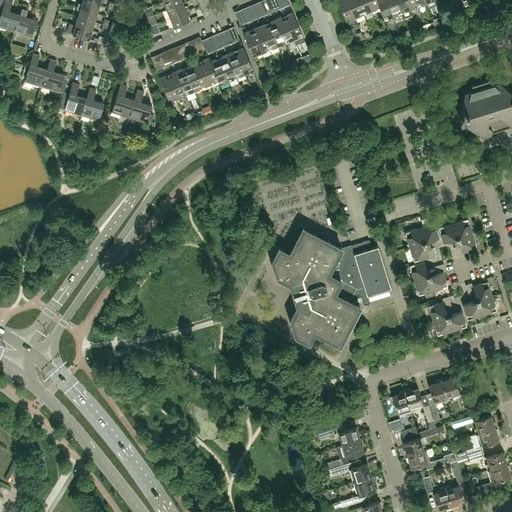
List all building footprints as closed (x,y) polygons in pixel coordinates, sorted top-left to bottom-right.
[(0,27),(15,32),(23,4),(22,4),(19,14),(8,11),(12,1),(9,0),(4,0),(2,9),(1,11),(0,10),(0,27)] [(96,13),(99,5),(83,0),(82,0),(80,8),(96,13)] [(164,0),(162,1),(166,9),(182,2),(181,0),(164,0)] [(272,11),(267,0),(261,0),(267,13),(272,11)] [(278,9),(274,0),(267,0),(272,11),(278,9)] [(354,18),(347,0),(337,0),(346,21),(354,18)] [(363,14),(356,0),(347,0),(354,18),(363,14)] [(371,11),(366,0),(356,0),(363,14),(371,11)] [(379,7),(376,0),(366,0),(371,11),(379,7)] [(392,16),(385,0),(376,0),(379,7),(384,19),(392,16)] [(401,12),(395,0),(385,0),(392,16),(401,12)] [(409,9),(405,0),(395,0),(401,12),(403,19),(411,15),(409,9)] [(417,5),(414,0),(405,0),(409,9),(417,5)] [(184,7),(182,2),(166,9),(169,17),(186,10),(189,9),(188,6),(186,6),(184,7)] [(31,37),(36,20),(25,16),(29,6),(23,4),(15,32),(22,34),(31,37)] [(94,22),(96,13),(80,8),(77,17),(94,22)] [(150,8),(144,11),(147,19),(153,16),(150,8)] [(189,9),(186,10),(169,17),(173,26),(189,19),(187,14),(189,13),(190,12),(189,9)] [(245,22),(239,9),(234,11),(240,25),(245,22)] [(302,36),(292,12),(284,15),(294,39),(302,36)] [(294,39),(284,15),(276,19),(286,43),(294,39)] [(91,30),(94,22),(77,17),(75,25),(91,30)] [(286,43),(276,19),(267,22),(278,46),(286,43)] [(278,46),(267,22),(259,26),(269,49),(278,46)] [(157,23),(151,25),(155,33),(161,31),(157,23)] [(75,25),(70,24),(67,33),(89,39),(91,30),(75,25)] [(269,49),(259,26),(251,29),(261,53),(269,49)] [(261,53),(251,29),(243,33),(253,56),(261,53)] [(228,44),(222,31),(217,33),(222,46),(228,44)] [(222,46),(217,33),(212,35),(217,48),(222,46)] [(204,48),(199,36),(194,38),(199,51),(205,49),(204,48)] [(178,60),(172,47),(167,49),(172,63),(178,60)] [(253,70),(243,47),(234,50),(244,74),(253,70)] [(172,63),(167,49),(161,52),(167,65),(172,63)] [(244,74),(234,50),(226,54),(236,77),(244,74)] [(42,87),(50,59),(46,69),(36,66),(39,56),(33,54),(30,64),(29,64),(28,66),(25,78),(24,81),(33,84),(41,86),(42,87)] [(236,77),(226,54),(218,57),(228,81),(236,77)] [(220,84),(210,61),(210,60),(208,56),(200,60),(210,84),(218,80),(219,84),(220,84)] [(218,57),(210,60),(210,61),(220,84),(228,81),(218,57)] [(53,71),(56,61),(50,59),(42,87),(42,86),(59,92),(64,75),(53,71)] [(210,84),(200,60),(192,63),(202,87),(210,84)] [(202,87),(192,63),(184,67),(194,91),(202,87)] [(194,91),(184,67),(175,70),(185,94),(194,91)] [(185,94),(175,70),(167,74),(177,97),(185,94)] [(177,97),(167,74),(159,77),(169,101),(177,97)] [(511,96),(511,93),(499,82),(493,84),(488,80),(471,86),(470,91),(464,93),(460,110),(462,112),(458,116),(459,119),(464,120),(464,122),(482,139),(490,136),(492,130),(496,129),(508,125),(511,128),(511,127),(511,96)] [(81,115),(90,87),(89,87),(86,98),(75,94),(79,84),(72,82),(69,92),(64,91),(59,108),(81,115)] [(129,117),(137,89),(134,99),(123,96),(126,86),(120,84),(117,94),(116,94),(112,109),(111,112),(112,112),(120,114),(129,117)] [(103,121),(106,110),(101,109),(103,103),(92,99),(95,89),(90,87),(81,115),(89,117),(103,121)] [(149,113),(151,105),(140,102),(143,91),(137,89),(129,117),(137,119),(146,122),(146,121),(149,113)] [(243,94),(238,97),(240,103),(246,100),(243,94)] [(75,118),(64,117),(64,128),(74,129),(75,118)] [(476,248),(467,219),(438,228),(443,243),(453,239),(455,247),(453,248),(456,257),(463,255),(462,252),(476,248)] [(431,248),(428,241),(438,238),(434,223),(405,233),(414,261),(428,256),(429,259),(436,257),(433,248),(431,248)] [(343,248),(339,246),(302,227),(289,252),(278,247),(271,260),(277,277),(290,283),(296,304),(290,319),(295,335),(309,341),(314,331),(340,344),(360,306),(353,302),(358,294),(361,296),(364,304),(370,302),(367,294),(390,286),(377,245),(371,247),(368,240),(351,245),(351,244),(344,247),(343,248)] [(447,286),(443,271),(446,270),(444,264),(434,267),(434,269),(427,271),(424,261),(409,266),(418,295),(447,286)] [(496,310),(487,281),(472,286),(471,283),(465,285),(468,295),(470,294),(472,301),(462,305),(467,319),(496,310)] [(466,326),(461,311),(452,314),(450,307),(451,306),(448,297),(442,299),(443,302),(428,306),(437,335),(466,326)] [(373,334),(401,325),(396,308),(385,311),(383,306),(377,307),(379,313),(368,316),(373,334)] [(261,375),(259,365),(253,367),(256,377),(261,375)] [(459,393),(454,377),(447,379),(446,377),(441,379),(447,400),(453,398),(452,395),(459,393)] [(447,400),(441,379),(435,381),(436,383),(429,385),(434,401),(441,399),(442,402),(447,400)] [(422,405),(417,389),(411,391),(410,389),(404,391),(411,411),(417,410),(416,407),(422,405)] [(398,392),(399,394),(392,396),(398,413),(405,411),(405,413),(411,411),(404,391),(398,392)] [(467,410),(472,408),(468,393),(462,395),(467,410)] [(440,418),(435,403),(429,405),(434,420),(440,418)] [(434,420),(429,405),(423,407),(428,422),(433,420),(434,420)] [(453,427),(472,421),(470,416),(451,422),(452,424),(453,427)] [(496,424),(495,421),(493,422),(491,416),(474,421),(477,427),(474,428),(475,434),(497,427),(496,424)] [(394,420),(388,422),(391,431),(397,429),(394,420)] [(428,424),(427,425),(428,428),(435,426),(436,426),(434,422),(434,420),(433,420),(428,422),(428,424)] [(402,437),(417,432),(416,426),(400,431),(402,437)] [(419,431),(421,437),(437,432),(435,426),(428,428),(419,431)] [(360,439),(356,427),(339,432),(342,444),(360,439)] [(499,440),(497,434),(499,433),(497,427),(475,434),(479,446),(481,446),(499,440)] [(334,434),(333,428),(330,429),(317,432),(319,439),(334,434)] [(426,449),(424,444),(422,445),(419,437),(403,443),(405,449),(403,450),(405,456),(426,449)] [(327,462),(329,469),(344,464),(342,458),(346,456),(346,457),(363,451),(360,439),(342,444),(337,446),(337,447),(336,447),(340,458),(327,462)] [(460,458),(482,451),(481,446),(479,446),(465,450),(466,452),(458,454),(460,458)] [(427,463),(425,456),(428,455),(426,449),(405,456),(407,462),(409,461),(411,468),(427,463)] [(484,457),(482,451),(460,458),(456,459),(459,467),(464,465),(463,462),(468,460),(469,462),(484,457)] [(508,463),(506,458),(504,458),(502,452),(486,456),(488,463),(485,464),(487,470),(508,463)] [(431,468),(452,461),(456,459),(455,454),(429,462),(431,468)] [(463,481),(459,467),(456,459),(452,461),(454,468),(453,468),(458,483),(463,481)] [(16,462),(11,473),(16,476),(21,464),(16,462)] [(353,482),(371,476),(367,462),(348,468),(353,482)] [(507,483),(505,478),(510,476),(508,470),(510,469),(508,463),(487,470),(491,482),(492,482),(494,488),(507,483)] [(330,475),(346,470),(344,464),(329,469),(330,475)] [(371,476),(353,482),(357,495),(375,489),(371,476)] [(428,476),(422,478),(427,493),(433,491),(428,476)] [(477,487),(479,492),(494,488),(492,482),(491,482),(477,487)] [(458,505),(457,503),(463,501),(458,485),(451,487),(450,485),(445,486),(451,507),(458,505)] [(433,493),(439,509),(445,507),(446,509),(451,507),(445,486),(439,488),(440,491),(433,493)] [(340,506),(342,506),(356,502),(354,496),(338,501),(340,506)] [(355,509),(355,511),(382,511),(379,501),(358,507),(356,502),(342,506),(344,511),(355,509)]
